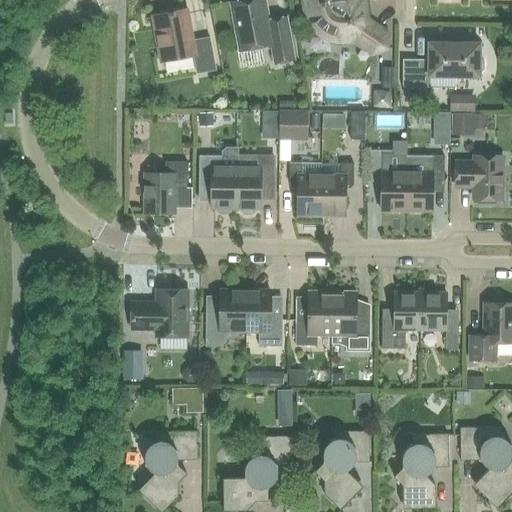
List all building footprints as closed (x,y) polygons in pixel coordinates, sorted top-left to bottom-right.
[(264,0),(244,0),(230,3),(239,52),(271,46),(275,64),(294,61),(286,18),(268,21),(264,0)] [(301,0),(305,14),(306,18),(306,20),(307,22),(309,24),(310,27),(313,30),(320,28),(326,33),(328,40),(331,41),(334,42),(337,42),(340,43),(343,43),(345,42),(348,42),(352,41),(371,54),(386,48),(386,33),(367,19),(362,0),(360,0),(359,0),(301,0)] [(192,41),(186,11),(153,17),(161,62),(193,56),(196,71),(215,68),(209,38),(192,41)] [(402,60),(402,88),(430,88),(430,76),(478,76),(478,73),(481,72),(483,70),(483,62),(481,59),(478,58),(479,44),(429,44),(429,60),(402,60)] [(449,112),(475,112),(475,95),(449,95),(449,112)] [(309,111),(293,111),(279,111),(279,139),(308,139),(309,111)] [(364,140),(364,112),(350,112),(350,140),(364,140)] [(474,135),(474,114),(451,114),(451,135),(474,135)] [(406,211),(406,173),(392,172),(392,151),(369,151),(369,182),(381,182),(380,211),(406,211)] [(222,156),(199,156),(198,183),(211,183),(210,209),(216,209),(216,212),(221,214),(225,215),(230,212),(230,209),(235,209),(236,167),(222,166),(222,156)] [(236,167),(235,209),(240,209),(240,212),(245,215),(250,215),(255,212),(255,210),(260,210),(260,183),(273,184),(273,156),(250,156),(250,167),(236,167)] [(406,173),(406,211),(432,211),(432,185),(443,185),(444,156),(421,156),(421,173),(406,173)] [(474,163),(455,163),(455,187),(473,187),(473,199),(477,199),(477,201),(479,204),(494,204),(497,201),(497,199),(501,199),(501,185),(504,185),(505,183),(505,176),(504,174),(501,174),(501,157),(474,157),(474,163)] [(144,174),(144,214),(175,214),(175,189),(187,189),(187,162),(165,162),(165,174),(144,174)] [(321,215),(321,175),(302,175),(302,163),(289,163),(289,188),(297,188),(296,215),(321,215)] [(321,175),(321,215),(345,216),(345,188),(350,188),(353,185),(353,164),(340,163),(340,176),(321,175)] [(187,337),(188,290),(156,290),(156,303),(131,303),(130,330),(155,330),(155,337),(187,337)] [(245,332),(246,291),(219,290),(219,303),(216,306),(206,306),(205,346),(222,346),(230,332),(245,332)] [(246,291),(245,332),(258,332),(258,346),(281,347),(281,318),(270,318),(270,291),(246,291)] [(331,335),(332,295),(320,294),(320,292),(308,291),(307,315),(296,315),(295,346),(317,346),(317,335),(331,335)] [(332,295),(331,335),(346,335),(346,351),(369,351),(370,316),(356,316),(356,292),(343,292),(343,295),(332,295)] [(419,331),(420,293),(394,292),(393,321),(381,321),(381,349),(404,349),(405,330),(419,331)] [(420,293),(419,331),(445,331),(445,350),(457,350),(457,322),(445,322),(446,293),(420,293)] [(469,336),(469,361),(495,361),(495,343),(511,343),(511,303),(484,303),(484,336),(469,336)] [(135,367),(135,353),(123,353),(123,379),(141,379),(141,367),(135,367)] [(502,427),(459,428),(460,461),(480,461),(489,469),(473,485),(497,508),(511,491),(511,446),(502,437),(502,427)] [(323,463),(314,472),(323,481),(324,494),(340,510),(363,487),(347,471),(356,462),(369,462),(369,431),(332,432),(332,440),(323,449),(323,463)] [(154,474),(138,490),(161,511),(162,511),(178,496),(178,483),(186,474),(177,465),(177,460),(197,460),(196,432),(154,432),(154,442),(145,452),(145,465),(154,474)] [(402,468),(393,477),(402,486),(403,509),(435,508),(435,485),(426,476),(435,467),(448,467),(448,434),(411,435),(411,445),(402,454),(402,468)] [(245,478),(222,479),(223,511),(246,511),(255,501),(268,501),(268,489),(277,479),(291,479),(290,436),(253,437),(254,456),(244,466),(245,478)]
